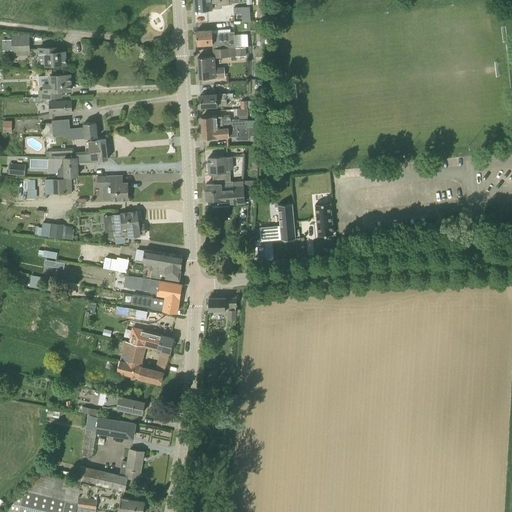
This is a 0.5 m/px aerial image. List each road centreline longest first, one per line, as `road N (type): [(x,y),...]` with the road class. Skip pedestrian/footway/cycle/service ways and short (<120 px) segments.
road 1 (unclassified): [(195,284),(511,262)]
road 2 (tertiary): [(195,284),(179,44)]
road 3 (tertiary): [(176,511),(195,284)]
road 4 (unclassified): [(179,44),(0,24)]
